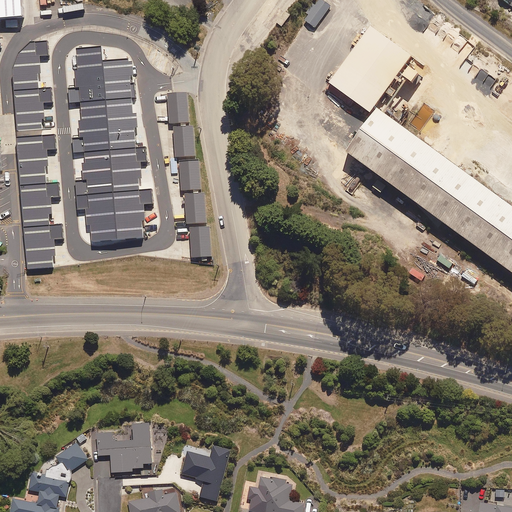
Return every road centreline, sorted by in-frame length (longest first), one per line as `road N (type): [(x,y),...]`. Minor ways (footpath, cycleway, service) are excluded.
road 1 (residential): [(249,322),(211,96),(223,37),(249,0)]
road 2 (residential): [(70,214),(63,46),(86,36),(119,41),(137,56),(148,85)]
road 3 (residential): [(148,85),(166,235),(152,244),(85,251),(73,238),(70,214)]
road 4 (secondary): [(249,322),(356,341),(511,384)]
road 5 (secondary): [(0,316),(127,313),(249,322)]
